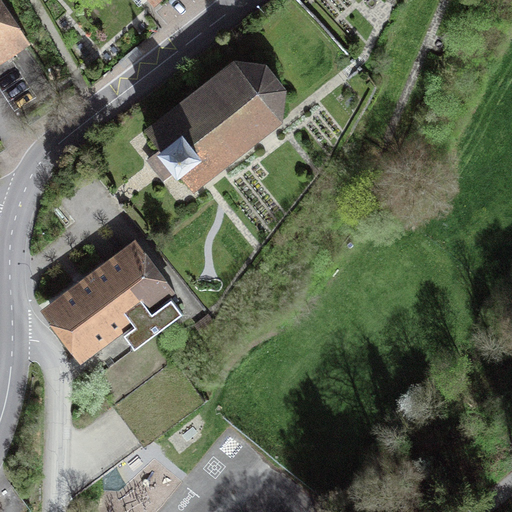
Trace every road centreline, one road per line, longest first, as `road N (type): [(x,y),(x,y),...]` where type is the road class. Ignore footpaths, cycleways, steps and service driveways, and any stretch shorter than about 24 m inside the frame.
road 1 (tertiary): [(17,209),(52,148),(242,0)]
road 2 (residential): [(12,339),(37,340),(54,359),(55,511)]
road 3 (tertiary): [(12,339),(9,248),(17,209)]
